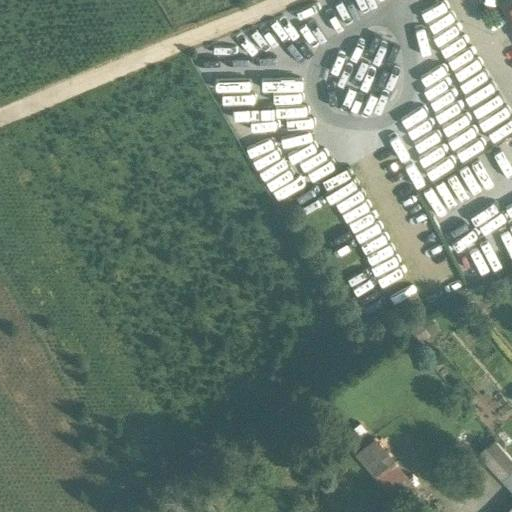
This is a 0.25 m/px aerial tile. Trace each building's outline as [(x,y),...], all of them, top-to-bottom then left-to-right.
[(511,0),(504,0),(499,3),(511,24),(511,0)] [(420,326),(409,334),(418,346),(429,338),(420,326)] [(298,397),(270,417),(277,426),(303,405),(298,397)] [(395,464),(396,463),(375,439),(372,442),(366,435),(352,447),(358,455),(356,457),(403,510),(421,492),(395,464)] [(478,458),(502,483),(511,473),(511,461),(495,443),(478,458)] [(511,473),(502,483),(511,494),(511,473)]
